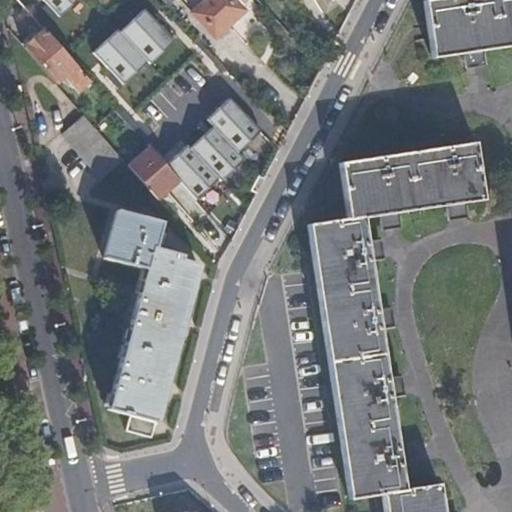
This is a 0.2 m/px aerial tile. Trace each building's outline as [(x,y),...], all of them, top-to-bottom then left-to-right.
[(71,0),(44,0),(55,13),(71,0)] [(177,35),(148,0),(142,0),(87,49),(118,86),(177,35)] [(200,0),(189,11),(216,40),(247,10),(236,0),(200,0)] [(511,0),(423,0),(430,57),(511,45),(511,0)] [(44,29),(21,50),(52,84),(61,75),(76,90),(90,78),(44,29)] [(210,118),(159,159),(178,179),(193,198),(246,155),(238,146),(265,124),(230,82),(202,108),(210,118)] [(86,121),(81,116),(59,136),(99,179),(121,159),(86,121)] [(484,198),(476,141),(339,162),(346,217),(308,222),(347,500),(380,494),(382,511),(437,511),(433,484),(404,489),(364,215),(484,198)] [(159,159),(147,146),(126,165),(157,198),(178,179),(159,159)] [(125,416),(121,433),(147,440),(195,263),(180,259),(181,253),(153,246),(160,220),(116,209),(102,256),(143,267),(105,410),(125,416)]
